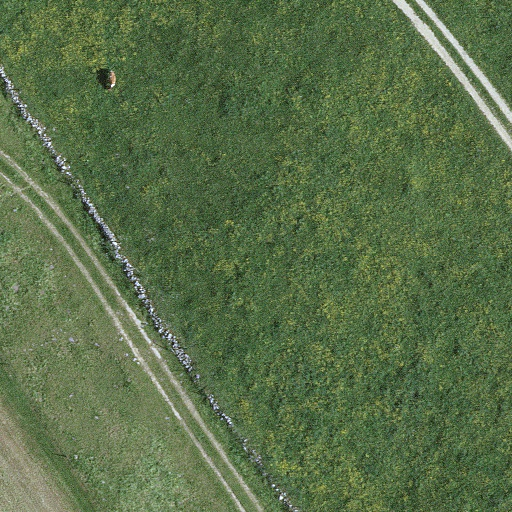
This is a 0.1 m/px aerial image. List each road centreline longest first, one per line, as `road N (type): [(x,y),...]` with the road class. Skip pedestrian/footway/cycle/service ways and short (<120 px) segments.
road 1 (track): [(259,511),(48,199),(0,160)]
road 2 (track): [(511,118),(421,0)]
